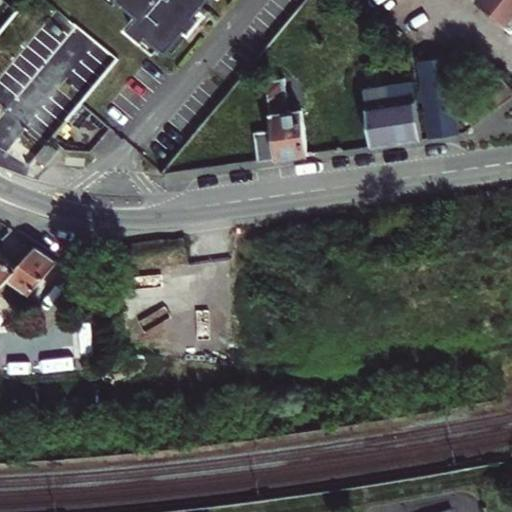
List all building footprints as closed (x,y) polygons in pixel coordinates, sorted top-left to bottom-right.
[(129,27),(143,39),(147,34),(160,45),(171,54),(200,19),(200,18),(194,13),(201,6),(205,0),(123,0),(140,14),(129,27)] [(511,0),(477,0),(511,27),(511,0)] [(0,67),(12,53),(7,48),(38,10),(27,1),(0,33),(0,67)] [(200,18),(200,19),(204,23),(208,19),(211,15),(201,6),(194,13),(200,18)] [(143,39),(141,41),(154,52),(160,45),(147,34),(143,39)] [(420,61),(430,138),(459,134),(449,57),(420,61)] [(457,102),(474,125),(511,97),(511,88),(503,76),(484,90),(480,85),(457,102)] [(267,80),(278,159),(297,157),(310,155),(304,110),(289,111),(284,78),(267,80)] [(415,81),(391,84),(399,142),(411,140),(423,139),(415,81)] [(366,87),(374,145),(384,144),(399,142),(391,84),(366,87)] [(49,144),(37,159),(45,166),(57,151),(49,144)] [(18,268),(2,285),(24,304),(59,261),(48,254),(37,246),(18,268)] [(0,288),(2,285),(18,268),(8,258),(0,251),(0,288)] [(79,295),(89,294),(89,280),(79,282),(79,295)]
